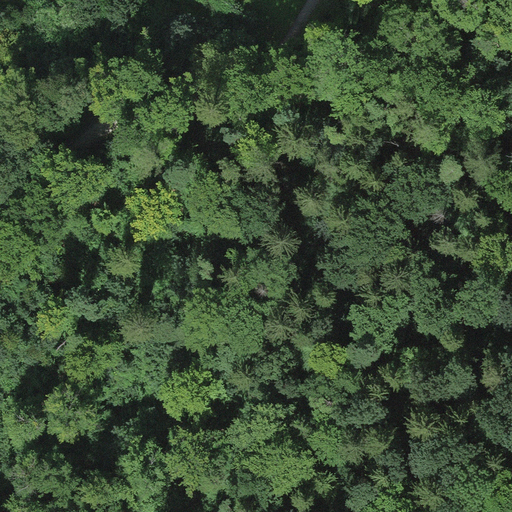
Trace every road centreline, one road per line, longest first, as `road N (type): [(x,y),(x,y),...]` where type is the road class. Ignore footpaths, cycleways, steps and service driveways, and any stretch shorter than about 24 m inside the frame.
road 1 (track): [(260,88),(124,107),(83,133),(52,170),(0,267)]
road 2 (track): [(260,88),(413,89),(511,101)]
